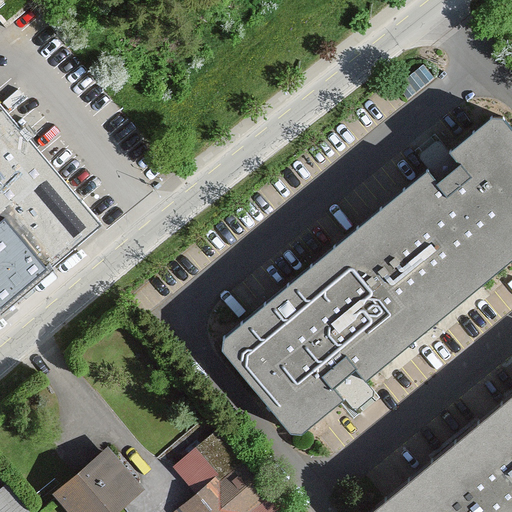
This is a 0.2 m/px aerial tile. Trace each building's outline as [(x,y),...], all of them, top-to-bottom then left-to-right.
[(440,322),(511,263),(511,125),(494,103),(354,217),(440,322)] [(0,303),(97,221),(0,107),(0,303)] [(440,322),(354,217),(212,326),(298,436),(440,322)] [(511,386),(501,396),(511,409),(511,386)] [(511,511),(511,409),(501,396),(363,511),(511,511)] [(69,511),(115,511),(141,489),(103,446),(51,491),(69,511)] [(172,511),(274,511),(282,506),(231,448),(166,505),(172,511)]
